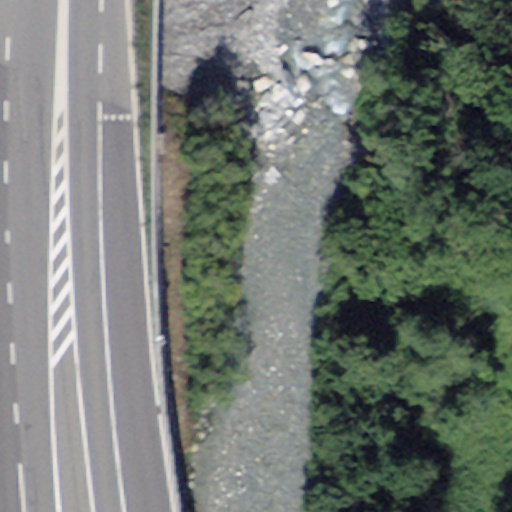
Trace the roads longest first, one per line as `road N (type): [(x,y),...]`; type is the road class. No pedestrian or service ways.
road 1 (secondary): [(148,511),(111,241),(62,70)]
road 2 (secondary): [(62,70),(14,352),(13,511)]
road 3 (primary): [(86,511),(62,70)]
